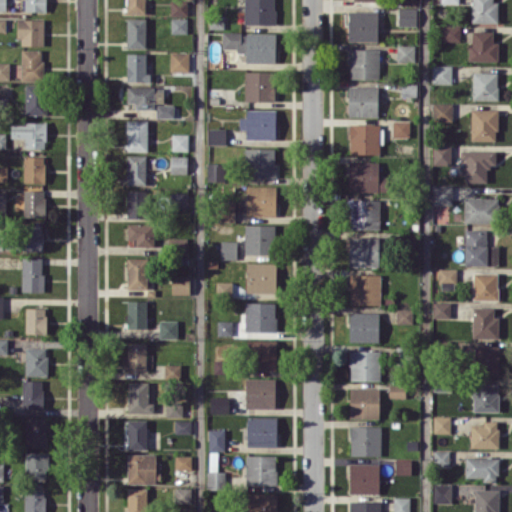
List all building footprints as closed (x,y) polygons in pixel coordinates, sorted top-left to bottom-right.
[(45,11),(45,0),(24,0),(25,10),(45,11)] [(126,0),(127,13),(146,13),(145,0),(126,0)] [(171,15),(188,14),(187,0),(170,1),(171,15)] [(274,0),(243,0),(244,24),(274,24),(274,0)] [(498,1),(493,1),(492,0),(471,0),(471,22),(497,23),(498,1)] [(416,26),(416,7),(398,7),(398,25),(416,26)] [(348,40),(377,41),(378,11),(349,10),(348,40)] [(18,45),(44,45),(44,19),(19,18),(18,45)] [(146,47),(145,18),(126,18),(127,47),(146,47)] [(171,33),(187,33),(187,18),(171,18),(171,33)] [(460,26),(442,25),(442,40),(460,41),(460,26)] [(498,61),(498,42),(492,42),(492,31),(470,30),(470,60),(498,61)] [(276,33),(222,31),(222,48),(237,48),(237,52),(246,52),(245,62),(275,63),(276,33)] [(414,44),(396,45),(397,62),(414,61),(414,44)] [(379,48),(348,49),(349,79),(379,78),(379,48)] [(44,49),(22,49),(21,80),(43,80),(44,49)] [(189,71),(189,52),(170,52),(170,71),(189,71)] [(146,53),(127,53),(127,81),(150,81),(150,73),(146,73),(146,53)] [(0,78),(9,79),(9,63),(0,62),(0,78)] [(451,65),(432,65),(432,83),(451,83),(451,65)] [(245,100),(274,100),(274,71),(245,71),(245,100)] [(497,99),(498,72),(473,72),(472,99),(497,99)] [(417,83),(401,83),(401,95),(417,96),(417,83)] [(26,114),(46,114),(45,84),(25,84),(26,114)] [(127,102),(133,102),(133,108),(153,109),(153,86),(127,86),(127,102)] [(348,116),(377,116),(378,86),(349,86),(348,116)] [(164,91),(155,90),(153,102),(163,103),(164,91)] [(452,102),(432,102),(432,121),(452,121),(452,102)] [(156,117),(174,117),(174,104),(156,104),(156,117)] [(471,140),(497,140),(498,109),(471,108),(471,140)] [(245,139),(275,139),(276,109),(246,109),(246,117),(240,117),(240,129),(245,129),(245,139)] [(147,151),(147,120),(127,120),(126,150),(147,151)] [(410,120),(393,120),(393,137),(409,137),(410,120)] [(11,122),(11,137),(25,138),(25,148),(46,148),(46,123),(11,122)] [(379,154),(380,124),(350,123),(349,153),(379,154)] [(208,144),(226,145),(226,128),(208,128),(208,144)] [(171,150),(188,151),(189,134),(171,133),(171,150)] [(450,165),(451,144),(433,144),(432,164),(450,165)] [(275,147),(245,148),(246,178),(275,178),(275,147)] [(465,159),(465,181),(487,182),(487,165),(495,166),(496,150),(460,150),(460,159),(465,159)] [(126,184),(146,184),(146,155),(127,155),(126,184)] [(187,174),(187,156),(170,155),(170,174),(187,174)] [(24,182),(45,181),(45,156),(23,156),(24,182)] [(386,191),(387,176),(379,176),(379,162),(349,161),(348,191),(386,191)] [(207,181),(226,181),(226,163),(207,163),(207,181)] [(432,205),(452,204),(452,184),(432,185),(432,205)] [(246,215),(275,216),(276,186),(246,186),(246,215)] [(45,217),(45,190),(24,189),(23,216),(45,217)] [(148,218),(148,190),(127,189),(127,217),(148,218)] [(188,192),(168,192),(168,208),(188,208),(188,192)] [(464,223),(498,222),(497,197),(464,197),(464,223)] [(349,229),(380,229),(380,199),(349,199),(349,229)] [(234,221),(235,202),(217,202),(217,221),(234,221)] [(127,239),(134,240),(134,247),(154,247),(155,224),(127,223),(127,239)] [(43,224),(23,224),(22,250),(42,251),(43,224)] [(244,253),(273,254),(274,225),(245,224),(244,253)] [(498,265),(498,245),(486,245),(487,229),(465,229),(464,265),(498,265)] [(187,237),(168,238),(168,251),(187,251),(187,237)] [(349,237),(349,266),(379,266),(379,237),(349,237)] [(220,259),(237,259),(237,241),(221,241),(220,259)] [(43,257),(22,257),(21,291),(43,291),(43,257)] [(147,289),(147,258),(127,258),(127,289),(147,289)] [(276,263),(246,262),(246,292),(276,292),(276,263)] [(456,268),(440,268),(439,289),(455,289),(456,268)] [(498,273),(473,272),(473,299),(497,300),(498,273)] [(380,304),(380,274),(350,274),(350,304),(380,304)] [(171,294),(190,293),(190,275),(171,276),(171,294)] [(233,281),(216,282),(216,295),(233,294),(233,281)] [(146,300),(127,300),(127,328),(146,327),(146,300)] [(450,318),(450,302),(433,301),(433,317),(450,318)] [(245,331),(276,331),(276,302),(245,302),(245,331)] [(493,306),(472,307),(473,338),(498,338),(498,317),(493,317),(493,306)] [(25,333),(46,333),(46,308),(25,307),(25,333)] [(397,323),(412,323),(412,308),(397,309),(397,323)] [(379,342),(379,312),(349,312),(349,341),(379,342)] [(177,338),(177,320),(160,320),(160,338),(177,338)] [(217,335),(232,335),(232,321),(218,321),(217,335)] [(276,370),(277,340),(250,339),(249,369),(276,370)] [(147,342),(127,342),(127,370),(146,370),(147,342)] [(499,346),(475,345),(474,375),(498,375),(499,346)] [(47,376),(47,347),(25,347),(25,375),(47,376)] [(380,380),(381,350),(350,350),(350,380),(380,380)] [(213,373),(229,373),(229,360),(214,359),(213,373)] [(165,379),(181,379),(181,363),(164,363),(165,379)] [(245,408),(274,408),(275,378),(246,377),(245,408)] [(43,380),(22,380),(21,408),(43,409),(43,380)] [(148,381),(128,382),(128,413),(154,412),(154,402),(148,402),(148,381)] [(405,397),(405,384),(389,384),(389,397),(405,397)] [(498,411),(498,384),(472,384),(473,411),(498,411)] [(379,388),(350,387),(349,418),(379,418),(379,388)] [(229,414),(228,396),(210,396),(210,414),(229,414)] [(166,399),(166,416),(182,416),(183,400),(166,399)] [(451,432),(450,415),(433,416),(433,433),(451,432)] [(277,417),(248,416),(247,446),(276,447),(277,417)] [(146,419),(128,419),(127,449),(146,449),(146,419)] [(47,421),(26,420),(25,446),(46,446),(47,421)] [(175,433),(190,433),(191,420),(175,420),(175,433)] [(470,424),(471,448),(498,447),(498,420),(483,421),(483,424),(470,424)] [(380,455),(381,426),(351,426),(350,455),(380,455)] [(224,429),(209,429),(208,450),(224,450),(224,429)] [(434,466),(449,466),(449,450),(434,450),(434,466)] [(48,477),(48,452),(26,451),(26,477),(48,477)] [(155,483),(156,454),(128,453),(127,483),(155,483)] [(191,468),(191,455),(176,455),(176,468),(191,468)] [(276,485),(276,455),(246,455),(245,484),(276,485)] [(498,458),(465,457),(465,477),(484,477),(483,481),(497,482),(498,458)] [(411,474),(411,459),(395,459),(395,474),(411,474)] [(349,493),(379,493),(379,463),(350,463),(349,493)] [(451,503),(452,484),(433,483),(433,502),(451,503)] [(146,511),(147,488),(127,487),(127,511),(146,511)] [(191,488),(175,487),(175,502),(191,503),(191,488)] [(24,511),(45,511),(46,489),(25,489),(24,511)] [(498,511),(499,489),(475,489),(474,511),(498,511)] [(276,511),(277,494),(248,493),(247,511),(276,511)] [(393,511),(409,511),(410,497),(393,497),(393,511)] [(380,511),(381,501),(350,501),(349,511),(380,511)]
